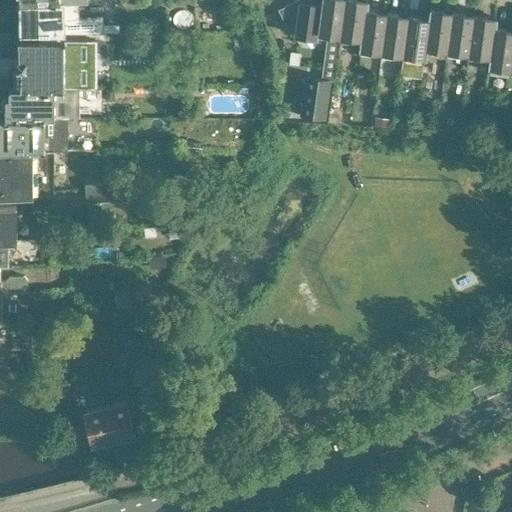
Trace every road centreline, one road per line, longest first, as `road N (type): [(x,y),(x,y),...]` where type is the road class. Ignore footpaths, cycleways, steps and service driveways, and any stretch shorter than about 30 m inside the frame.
road 1 (residential): [(511,335),(133,483),(17,511)]
road 2 (primary): [(511,381),(161,511)]
road 3 (primary): [(254,511),(511,408)]
